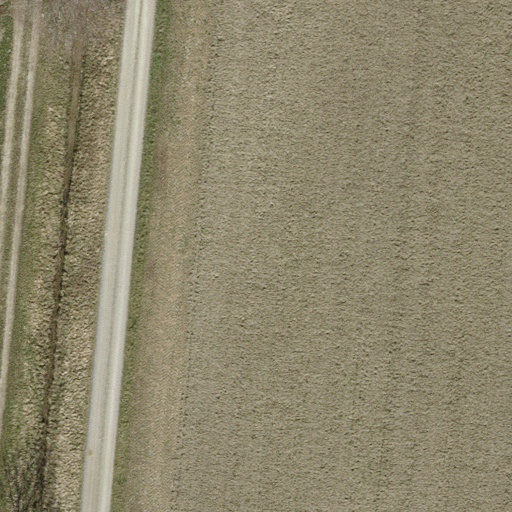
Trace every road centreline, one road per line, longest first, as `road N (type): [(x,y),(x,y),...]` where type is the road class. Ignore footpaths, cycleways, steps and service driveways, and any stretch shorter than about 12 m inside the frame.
road 1 (track): [(100,511),(147,0)]
road 2 (track): [(0,374),(34,0)]
